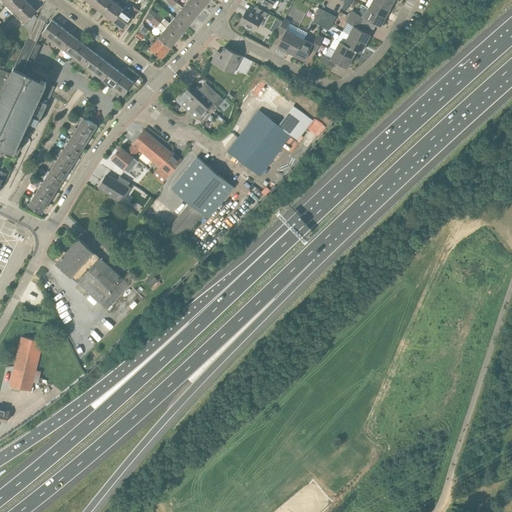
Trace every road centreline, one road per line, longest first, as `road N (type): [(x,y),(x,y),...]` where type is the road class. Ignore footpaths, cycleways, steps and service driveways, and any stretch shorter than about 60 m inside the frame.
road 1 (motorway): [(301,227),(0,497)]
road 2 (motorway): [(20,511),(306,257)]
road 3 (motorway): [(301,227),(104,386),(0,458)]
road 4 (motorway): [(89,511),(306,257)]
road 5 (motorway): [(511,35),(301,227)]
road 6 (motorway): [(306,257),(511,67)]
road 7 (residential): [(214,28),(345,86),(360,79),(411,0)]
road 8 (unclassified): [(435,511),(511,284)]
road 9 (residential): [(51,235),(106,144),(162,79)]
road 10 (unknown): [(129,116),(200,145),(243,185),(238,200)]
road 11 (residential): [(162,79),(56,0)]
